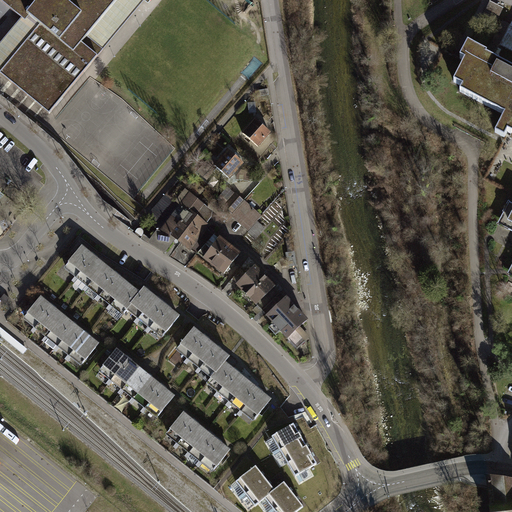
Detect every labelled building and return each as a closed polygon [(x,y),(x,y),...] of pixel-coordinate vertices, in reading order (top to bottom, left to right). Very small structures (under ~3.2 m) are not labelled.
[(3,76),(48,114),(91,64),(103,50),(88,37),(119,0),(1,0),(25,20),(29,15),(42,25),(1,73),(3,76)] [(490,2),(485,14),(498,21),(504,9),(490,2)] [(511,22),(500,45),(511,51),(511,22)] [(511,70),(486,57),(488,54),(468,44),(460,59),(464,62),(454,81),(462,86),(459,92),(511,119),(506,131),(511,134),(511,215),(509,221),(511,222),(511,70)] [(255,120),(243,134),(258,147),(270,133),(255,120)] [(215,166),(217,168),(229,179),(243,163),(229,151),(215,166)] [(212,173),(217,168),(215,166),(209,160),(198,172),(207,180),(213,174),(212,173)] [(255,172),(241,171),(238,174),(237,179),(250,181),(255,172)] [(166,194),(149,215),(164,227),(160,232),(166,236),(169,231),(177,238),(190,248),(207,227),(203,224),(211,213),(195,199),(204,188),(189,177),(171,198),(166,194)] [(225,206),(235,194),(228,188),(218,200),(225,206)] [(244,201),(236,194),(235,194),(225,206),(234,213),(244,201)] [(261,216),(244,201),(234,213),(232,214),(249,230),(261,216)] [(258,223),(251,230),(258,236),(264,229),(258,223)] [(177,238),(169,231),(166,236),(160,232),(158,231),(148,242),(166,253),(177,238)] [(198,253),(205,258),(220,240),(214,235),(198,253)] [(220,240),(205,258),(224,274),(239,255),(220,240)] [(92,257),(82,248),(63,270),(74,279),(92,257)] [(104,266),(92,257),(74,279),(86,289),(104,266)] [(116,276),(104,266),(86,289),(98,298),(116,276)] [(236,283),(263,311),(279,296),(256,271),(250,277),(245,273),(236,283)] [(128,285),(116,276),(98,298),(110,308),(128,285)] [(140,295),(128,285),(110,308),(122,318),(126,312),(140,295)] [(157,299),(145,289),(140,295),(126,312),(138,322),(157,299)] [(0,300),(6,304),(10,299),(5,294),(0,300)] [(279,296),(263,311),(301,350),(309,341),(298,329),(305,322),(279,296)] [(54,308),(42,299),(24,322),(35,331),(54,308)] [(169,308),(157,299),(138,322),(150,331),(169,308)] [(66,317),(54,308),(35,331),(47,340),(66,317)] [(180,318),(169,308),(150,331),(162,341),(180,318)] [(77,326),(66,317),(47,340),(59,350),(77,326)] [(28,349),(0,326),(0,335),(24,354),(28,349)] [(89,336),(77,326),(59,350),(70,359),(89,336)] [(206,339),(194,329),(176,352),(188,361),(206,339)] [(101,345),(89,336),(70,359),(82,368),(101,345)] [(218,349),(206,339),(188,361),(201,371),(218,349)] [(231,358),(218,349),(201,371),(213,380),(226,364),(231,358)] [(113,383),(132,360),(120,351),(101,374),(113,383)] [(143,369),(132,360),(113,383),(125,393),(143,369)] [(238,373),(226,364),(213,380),(208,387),(220,396),(238,373)] [(155,379),(143,369),(125,393),(136,402),(155,379)] [(250,382),(238,373),(220,396),(232,405),(250,382)] [(166,388),(155,379),(136,402),(148,411),(166,388)] [(262,392),(250,382),(232,405),(244,415),(262,392)] [(178,397),(166,388),(148,411),(159,420),(178,397)] [(274,401),(262,392),(244,415),(256,424),(274,401)] [(196,423),(184,414),(165,437),(177,447),(196,423)] [(208,433),(196,423),(177,447),(190,456),(208,433)] [(294,426),(276,437),(285,448),(301,438),(294,426)] [(220,443),(208,433),(190,456),(202,466),(220,443)] [(285,448),(294,460),(309,451),(301,438),(285,448)] [(232,452),(220,443),(202,466),(214,476),(232,452)] [(294,460),(303,471),(316,464),(309,451),(294,460)] [(256,467),(236,482),(245,494),(265,479),(256,467)] [(511,511),(511,480),(487,476),(492,508),(490,508),(490,511),(511,511)] [(245,494),(255,506),(265,498),(274,491),(265,479),(245,494)] [(73,480),(58,503),(65,508),(71,497),(77,501),(76,501),(86,507),(94,493),(73,480)] [(293,495),(284,484),(274,491),(265,498),(274,509),(293,495)] [(276,511),(295,511),(302,507),(293,495),(274,509),(276,511)]
